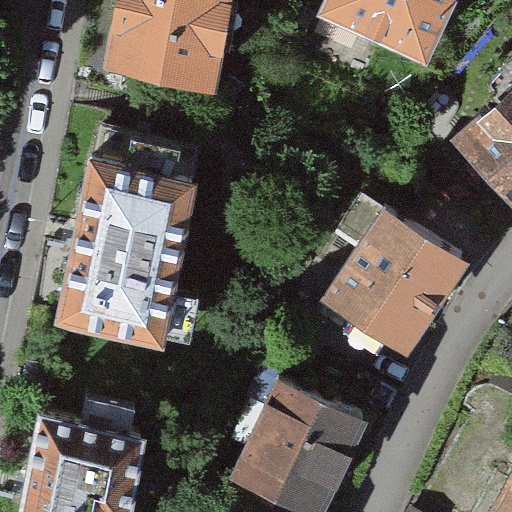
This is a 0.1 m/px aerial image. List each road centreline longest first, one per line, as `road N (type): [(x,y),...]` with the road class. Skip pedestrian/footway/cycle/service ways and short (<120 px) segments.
road 1 (residential): [(511,257),(492,274),(424,387),(368,511)]
road 2 (residential): [(47,0),(0,244)]
